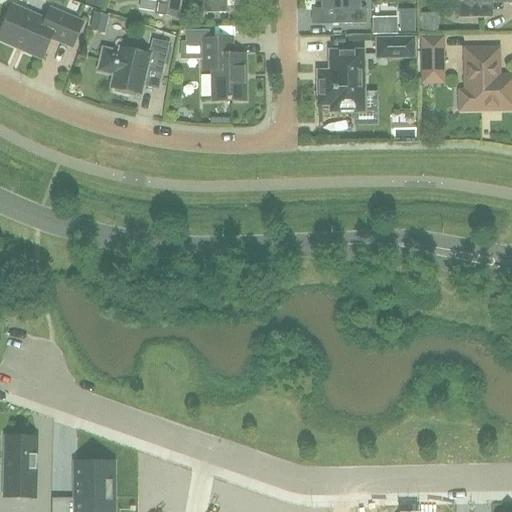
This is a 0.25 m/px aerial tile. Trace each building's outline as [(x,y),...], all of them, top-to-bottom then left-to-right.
[(147,0),(157,2),(155,14),(178,18),(180,0),(147,0)] [(202,0),(203,14),(227,13),(226,0),(202,0)] [(365,8),(359,9),(359,0),(324,0),(325,10),(331,10),(331,25),(365,24),(365,8)] [(511,0),(470,0),(470,2),(458,2),(459,19),(482,18),(482,2),(511,1),(511,0)] [(12,6),(0,33),(0,36),(3,37),(2,40),(12,44),(13,42),(23,46),(22,49),(42,58),(51,37),(72,46),(82,23),(50,9),(45,20),(12,6)] [(413,11),(401,12),(401,32),(413,31),(413,11)] [(187,39),(187,44),(203,44),(203,40),(208,39),(208,33),(187,33),(187,39)] [(420,38),(420,78),(443,78),(444,38),(420,38)] [(181,44),(180,61),(204,60),(204,61),(204,71),(213,71),(213,102),(245,101),(244,55),(231,55),(231,39),(209,39),(208,39),(203,40),(203,44),(187,44),(181,44)] [(413,39),(377,40),(377,58),(414,58),(413,39)] [(114,75),(113,78),(111,87),(115,88),(114,92),(135,97),(136,93),(140,94),(143,84),(158,87),(169,44),(153,40),(150,51),(138,48),(137,52),(120,48),(119,52),(103,49),(98,72),(114,75)] [(460,92),(460,110),(511,109),(511,77),(498,78),(497,50),(465,51),(466,92),(460,92)] [(318,73),(318,105),(331,105),(331,112),(355,112),(355,127),(376,127),(375,96),(363,96),(363,58),(363,52),(330,52),(330,72),(318,73)] [(6,437),(4,497),(35,498),(36,438),(6,437)] [(77,464),(76,511),(112,511),(113,464),(77,464)]
